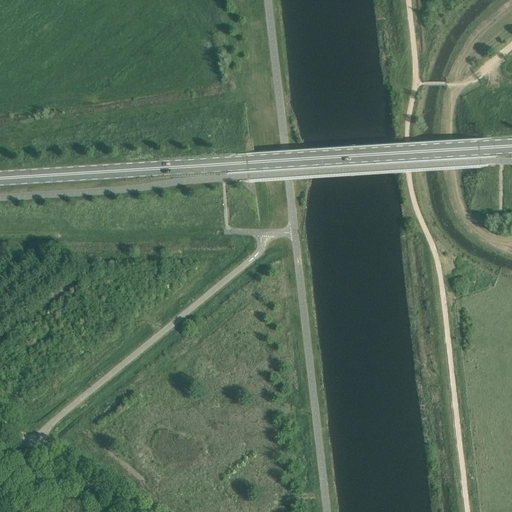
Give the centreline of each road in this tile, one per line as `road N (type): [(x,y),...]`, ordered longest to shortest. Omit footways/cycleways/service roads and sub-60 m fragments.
road 1 (tertiary): [(477,147),(0,178)]
road 2 (unclassified): [(134,511),(0,425)]
